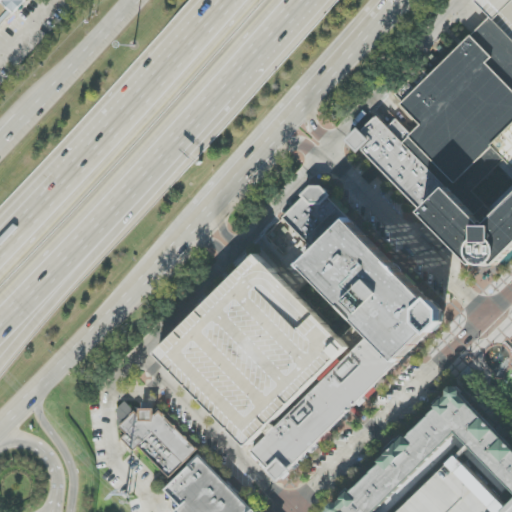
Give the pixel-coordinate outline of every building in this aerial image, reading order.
[(0,0),(30,0),(31,1),(18,15),(15,13),(0,29),(0,0)] [(511,0),(478,0),(477,1),(492,16),(511,36),(511,0)] [(511,251),(498,265),(495,263),(493,265),(489,266),(484,266),(479,264),(477,263),(476,265),(451,239),(441,249),(422,230),(431,220),(383,171),(371,184),(363,176),(376,164),(362,150),(359,154),(346,140),(359,127),(363,131),(378,115),(389,126),(397,118),(412,134),(421,125),(401,105),(492,16),(511,36),(511,251)] [(349,218),(346,215),(350,211),(335,196),(332,200),(330,198),(333,195),(323,186),(312,185),(303,195),(305,197),(266,236),(285,255),(303,237),(309,244),(303,249),(308,255),(315,248),(317,250),(349,218)] [(302,265),(317,250),(349,218),(351,217),(356,222),(355,223),(430,300),(432,297),(445,310),(445,323),(432,336),(430,333),(355,405),(362,414),(358,418),(351,411),(291,468),(293,471),(280,483),(268,470),(270,469),(252,451),(269,435),(278,427),(323,382),(343,363),(368,339),(370,342),(375,338),(344,306),(343,308),(302,265)] [(260,254),(351,348),(339,359),(343,363),(323,382),(319,378),(274,423),(278,427),(269,435),(266,431),(249,448),(156,354),(260,254)] [(511,511),(511,448),(457,390),(350,491),(331,509),(334,511),(511,511)] [(201,449),(170,479),(140,447),(135,452),(122,439),(127,434),(119,426),(117,410),(126,402),(135,412),(136,411),(141,416),(141,408),(142,408),(142,402),(154,402),(154,408),(156,408),(156,415),(160,410),(164,413),(165,412),(201,449)] [(201,455),(189,466),(190,467),(166,490),(181,506),(176,511),(256,511),(254,510),(255,509),(201,455)]
